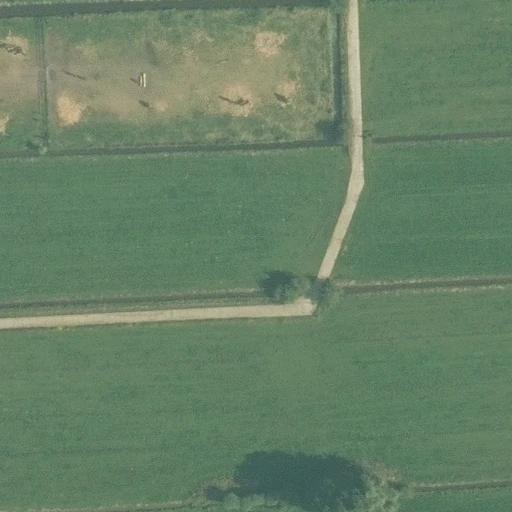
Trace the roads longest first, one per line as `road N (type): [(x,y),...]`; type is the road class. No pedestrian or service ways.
road 1 (track): [(349,0),(355,187),(305,298),(0,322)]
road 2 (track): [(272,306),(314,511)]
